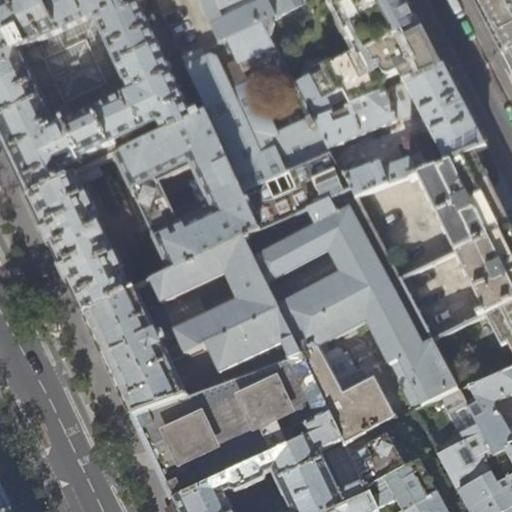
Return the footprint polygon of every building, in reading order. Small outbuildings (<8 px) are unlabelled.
[(180,60),(153,1),(152,0),(148,0),(127,11),(122,0),(4,0),(0,2),(0,135),(11,159),(30,199),(77,176),(117,157),(206,115),(180,60)] [(122,0),(127,11),(148,0),(152,0),(153,1),(153,0),(202,0),(220,42),(218,43),(220,45),(229,41),(235,52),(216,60),(209,58),(205,60),(201,51),(180,60),(206,115),(242,194),(332,154),(330,149),(315,122),(312,117),(277,135),(252,82),(250,83),(245,72),(266,63),(271,76),(286,68),(269,38),(263,26),(274,21),(279,19),(268,0),(122,0)] [(268,0),(279,19),(307,5),(304,0),(268,0)] [(406,0),(328,0),(357,54),(323,71),(324,73),(312,79),(311,77),(295,85),(312,117),(315,122),(334,114),(328,100),(344,92),(352,107),(385,93),(383,88),(388,82),(401,75),(406,85),(443,70),(426,37),(417,41),(414,35),(412,30),(420,26),(406,0)] [(511,0),(472,0),(496,46),(501,56),(503,55),(511,50),(511,0)] [(273,36),(275,25),(274,21),(263,26),(269,38),(273,36)] [(511,50),(503,55),(511,72),(511,50)] [(462,100),(446,69),(443,70),(406,85),(385,93),(352,107),(334,114),(315,122),(330,149),(421,113),(425,122),(420,125),(426,136),(431,133),(445,159),(437,162),(425,138),(408,145),(408,144),(406,145),(411,158),(384,169),(382,164),(373,168),(372,167),(345,178),(352,190),(357,199),(409,179),(474,153),(487,148),(462,100)] [(137,196),(156,235),(154,236),(156,241),(157,240),(157,241),(172,274),(352,190),(345,178),(332,154),(242,194),(206,115),(117,157),(133,192),(132,192),(135,197),(137,196)] [(492,188),(474,153),(409,179),(411,183),(419,179),(456,255),(511,228),(507,219),(501,207),(495,195),(492,188)] [(100,225),(77,176),(30,199),(57,256),(85,315),(134,292),(127,277),(126,278),(109,244),(111,244),(101,224),(100,225)] [(460,389),(357,199),(352,190),(172,274),(154,283),(165,306),(197,291),(210,319),(178,334),(181,340),(166,347),(190,397),(302,356),(332,416),(351,455),(394,433),(402,429),(398,421),(386,399),(375,378),(363,384),(351,360),(345,363),(333,340),(368,322),(415,412),(460,389)] [(511,230),(511,228),(456,255),(484,313),(477,316),(479,321),(490,316),(511,304),(511,230)] [(138,290),(134,292),(85,315),(103,352),(125,399),(134,418),(190,397),(166,347),(164,345),(160,336),(138,290)] [(210,319),(197,291),(165,306),(178,334),(210,319)] [(511,304),(490,316),(508,351),(511,349),(511,304)] [(169,340),(167,335),(164,334),(160,336),(164,345),(167,343),(169,340)] [(295,433),(332,416),(302,356),(190,397),(134,418),(155,463),(174,502),(300,444),(295,433)] [(511,370),(462,393),(484,434),(496,456),(511,448),(511,370)] [(368,491),(351,455),(332,416),(295,433),(300,444),(174,502),(178,511),(337,511),(371,496),(368,491)] [(406,457),(394,433),(351,455),(368,491),(386,482),(412,468),(406,457)] [(468,509),(469,511),(511,511),(511,485),(496,456),(484,434),(439,456),(468,509)] [(511,448),(496,456),(511,485),(511,448)] [(391,490),(372,500),(378,511),(387,511),(385,507),(397,501),(401,511),(403,511),(438,494),(423,467),(421,464),(412,468),(386,482),(391,490)] [(0,485),(0,511),(12,511),(1,487),(0,485)] [(447,511),(438,494),(403,511),(447,511)] [(378,511),(372,500),(371,496),(337,511),(378,511)]
